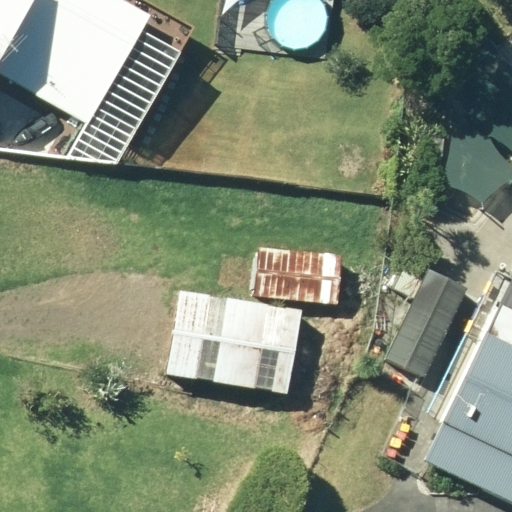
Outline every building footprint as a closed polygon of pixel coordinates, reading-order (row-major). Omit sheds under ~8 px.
[(0,0),(0,86),(77,130),(137,23),(96,0),(0,0)] [(442,142),(426,142),(426,163),(441,163),(442,142)] [(248,300),(328,306),(333,259),(252,253),(248,300)] [(511,267),(418,468),(511,511),(511,267)] [(377,365),(420,385),(462,295),(422,275),(377,365)] [(156,380),(247,395),(261,312),(168,298),(156,380)]
